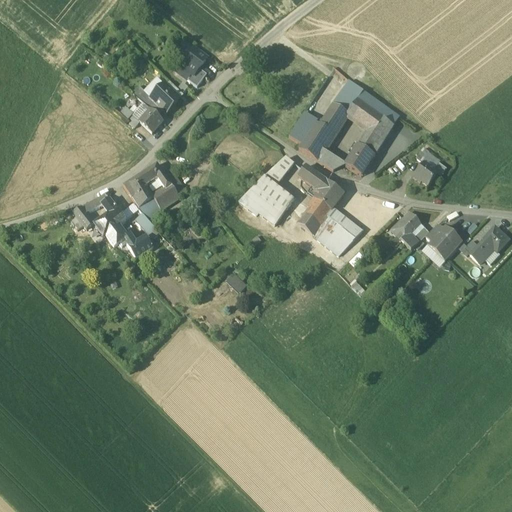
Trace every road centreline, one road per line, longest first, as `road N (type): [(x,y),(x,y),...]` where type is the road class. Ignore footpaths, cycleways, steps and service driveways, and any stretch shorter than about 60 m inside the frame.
road 1 (track): [(0,246),(262,511)]
road 2 (residential): [(210,92),(328,177),(404,202),(511,216)]
road 3 (residential): [(210,92),(139,170),(0,229)]
road 4 (residential): [(316,0),(210,92)]
